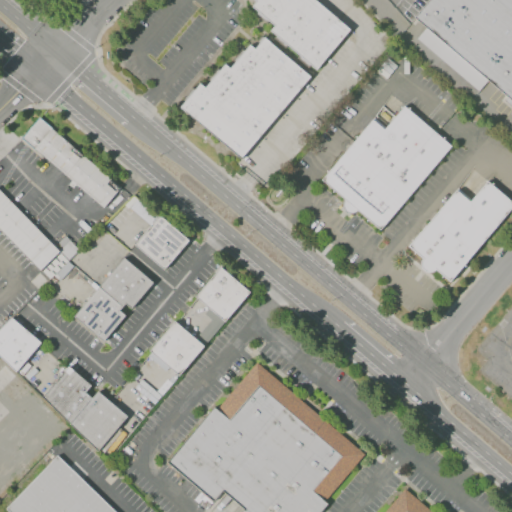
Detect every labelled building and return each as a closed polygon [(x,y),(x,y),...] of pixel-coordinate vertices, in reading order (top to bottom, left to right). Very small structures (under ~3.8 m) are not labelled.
[(315,0),(349,28),(314,69),(269,30),(272,25),(250,6),(254,0),(315,0)] [(511,0),(428,0),(413,18),(425,27),(415,38),(479,91),(487,81),(504,95),(500,100),(511,108),(511,0)] [(182,109),(240,158),(310,76),(263,37),(254,48),(249,44),(229,68),(224,64),(204,87),(199,83),(179,107),(182,109)] [(321,180),(379,228),(450,145),(403,105),(383,129),(371,119),(321,180)] [(481,114),(479,121),(467,119),(469,111),(481,114)] [(21,139),(38,118),(72,146),(69,149),(79,158),(82,155),(111,179),(106,184),(115,191),(102,206),(21,139)] [(408,245),(455,189),(470,199),(487,180),(511,200),(511,206),(448,281),(435,270),(426,272),(423,270),(420,266),(421,262),(421,257),(408,245)] [(0,228),(0,188),(59,251),(39,270),(0,228)] [(133,245),(158,214),(188,239),(163,269),(133,245)] [(49,278),(41,270),(59,252),(58,250),(68,240),(77,249),(49,278)] [(71,317),(123,256),(153,282),(101,343),(71,317)] [(53,276),(67,261),(72,266),(58,281),(53,276)] [(195,296),(220,268),(248,293),(223,321),(195,296)] [(205,343),(223,322),(208,309),(204,314),(210,319),(196,336),(205,343)] [(0,356),(0,328),(10,318),(40,342),(38,345),(90,384),(85,392),(91,397),(97,391),(126,415),(96,451),(0,356)] [(148,351),(174,321),(203,346),(178,377),(148,351)] [(166,464),(253,360),(367,456),(320,511),(203,511),(212,503),(166,464)] [(10,511),(6,508),(57,455),(115,511),(10,511)] [(0,470),(1,469),(13,480),(0,493),(0,470)] [(378,511),(401,485),(432,511),(378,511)]
